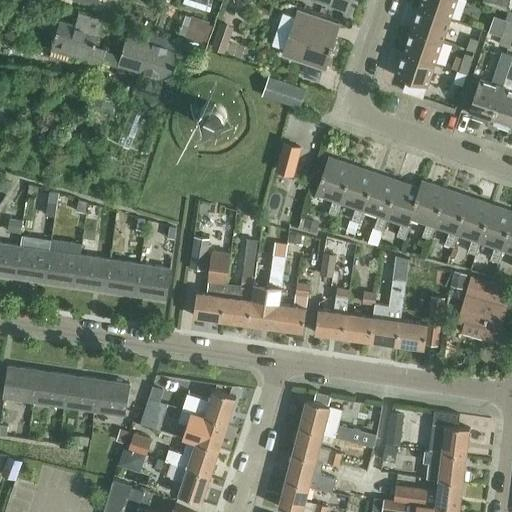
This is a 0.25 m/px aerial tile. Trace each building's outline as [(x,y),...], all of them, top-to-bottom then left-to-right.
[(315,0),(344,10),(347,0),(315,0)] [(420,0),(418,6),(450,18),(455,0),(420,0)] [(481,0),(481,2),(506,10),(508,0),(481,0)] [(204,29),(209,8),(194,5),(189,26),(204,29)] [(442,40),(450,18),(418,6),(410,29),(442,40)] [(295,58),(324,68),(332,46),(331,45),(334,35),(318,30),(322,19),(297,10),(284,49),(296,53),(295,58)] [(511,13),(506,11),(503,19),(506,20),(511,21),(511,13)] [(107,51),(96,47),(104,20),(79,12),(76,23),(61,19),(52,48),(103,63),(107,51)] [(511,21),(506,20),(499,44),(509,47),(511,39),(511,21)] [(434,63),(442,40),(410,29),(402,52),(434,63)] [(177,67),(185,69),(189,55),(128,36),(120,63),(173,79),(177,67)] [(465,49),(473,52),(477,40),(469,38),(465,49)] [(426,86),(434,63),(402,52),(394,75),(407,79),(426,86)] [(490,121),(511,55),(504,53),(501,52),(491,83),(480,79),(468,113),(490,121)] [(511,128),(511,126),(511,79),(506,77),(510,64),(511,65),(511,55),(490,121),(511,128)] [(458,72),(465,74),(469,63),(462,60),(458,72)] [(274,76),(309,85),(312,74),(277,65),(274,76)] [(261,95),(299,108),(306,89),(268,76),(261,95)] [(407,79),(403,90),(422,96),(426,86),(407,79)] [(87,95),(105,100),(109,87),(91,82),(87,95)] [(209,131),(212,131),(214,131),(217,130),(219,129),(221,128),(223,126),(224,124),(225,122),(226,119),(226,117),(226,114),(225,112),(224,110),(223,108),(221,106),(219,105),(217,103),(215,103),(213,102),(210,102),(208,103),(206,103),(203,105),(201,106),(200,108),(199,110),(198,113),(197,115),(197,118),(197,120),(198,122),(199,125),(201,127),(203,128),(205,130),(207,131),(209,131)] [(285,142),(277,170),(292,174),(300,147),(285,142)] [(339,202),(352,164),(329,156),(316,194),(332,200),(328,211),(338,215),(342,203),(339,202)] [(361,210),(374,172),(352,164),(339,202),(342,203),(356,208),(351,219),(360,222),(364,210),(361,210)] [(383,217),(396,179),(374,172),(361,210),(364,210),(378,215),(374,227),(382,230),(386,218),(383,217)] [(405,225),(408,217),(418,187),(396,179),(383,217),(386,218),(401,223),(397,235),(404,238),(408,226),(405,225)] [(0,187),(0,188),(7,192),(12,183),(4,180),(0,187)] [(431,225),(444,187),(421,180),(418,187),(408,217),(426,223),(421,235),(429,238),(433,226),(431,225)] [(453,233),(466,195),(444,187),(431,225),(433,226),(449,231),(444,243),(453,246),(456,234),(453,233)] [(46,197),(55,199),(57,192),(48,189),(46,197)] [(476,241),(489,203),(466,195),(453,233),(456,234),(471,239),(467,251),(475,254),(479,243),(476,241)] [(76,210),(84,212),(86,202),(79,200),(76,210)] [(498,249),(511,211),(489,203),(476,241),(479,243),(494,248),(490,259),(498,262),(502,251),(498,249)] [(498,249),(502,251),(511,254),(511,265),(511,267),(511,266),(511,210),(511,211),(498,249)] [(136,228),(143,229),(145,219),(138,218),(136,228)] [(258,262),(261,226),(249,225),(246,261),(258,262)] [(191,266),(204,268),(208,237),(195,235),(191,266)] [(0,274),(4,275),(9,244),(0,242),(0,274)] [(36,279),(41,248),(9,244),(4,275),(36,279)] [(68,284),(73,253),(41,248),(36,279),(68,284)] [(221,318),(226,283),(231,252),(213,249),(207,292),(197,291),(194,315),(221,318)] [(320,274),(333,276),(336,254),(323,252),(320,274)] [(100,288),(105,258),(73,253),(68,284),(100,288)] [(275,326),(278,302),(285,259),(272,257),(267,288),(253,286),(248,322),(275,326)] [(132,293),(137,262),(105,258),(100,288),(132,293)] [(481,271),(493,275),(497,266),(485,261),(481,271)] [(137,262),(132,293),(165,298),(170,267),(137,262)] [(451,270),(449,285),(464,289),(468,275),(451,270)] [(248,322),(253,286),(255,276),(242,274),(241,285),(226,283),(221,318),(248,322)] [(471,278),(458,322),(464,324),(462,332),(482,338),(511,346),(511,332),(499,329),(511,289),(471,278)] [(369,339),(396,343),(400,320),(406,281),(392,279),(389,305),(375,303),(373,316),(369,339)] [(278,302),(275,326),(302,330),(306,306),(310,283),(297,282),(294,304),(278,302)] [(345,312),(346,312),(349,289),(337,288),(334,310),(319,308),(315,332),(342,335),(345,312)] [(375,303),(376,292),(364,291),(363,301),(375,303)] [(400,320),(396,343),(424,347),(424,343),(438,345),(444,297),(431,295),(427,324),(400,320)] [(373,316),(346,312),(345,312),(342,335),(369,339),(373,316)] [(34,401),(38,369),(8,365),(3,396),(34,401)] [(64,405),(68,373),(38,369),(34,401),(64,405)] [(93,409),(98,377),(68,373),(64,405),(93,409)] [(98,377),(93,409),(124,413),(128,382),(98,377)] [(181,408),(227,423),(235,397),(212,389),(208,400),(186,393),(181,408)] [(316,396),(314,401),(327,404),(329,398),(330,395),(317,392),(316,396)] [(389,393),(389,431),(408,431),(408,407),(410,407),(410,393),(389,393)] [(306,399),(299,427),(323,433),(323,432),(346,438),(372,445),(375,433),(349,426),(338,423),(342,408),(306,399)] [(181,408),(177,421),(188,424),(183,438),(195,441),(218,449),(227,423),(181,408)] [(435,410),(429,451),(441,452),(465,456),(469,427),(458,426),(460,413),(435,410)] [(342,452),(319,447),(322,433),(299,427),(292,453),(316,459),(339,465),(342,452)] [(134,432),(129,448),(145,453),(151,438),(134,432)] [(210,475),(218,449),(195,441),(190,455),(168,448),(168,450),(163,448),(160,458),(210,475)] [(462,482),(465,456),(441,452),(437,479),(462,482)] [(323,477),(312,474),(316,459),(292,453),(286,480),(309,486),(309,485),(349,496),(352,484),(323,476),(323,477)] [(201,501),(210,475),(160,458),(157,468),(162,470),(161,472),(171,475),(171,476),(182,480),(178,493),(201,501)] [(458,509),(462,482),(437,479),(436,490),(395,485),(393,500),(418,503),(418,504),(458,509)] [(305,500),(309,486),(286,480),(279,507),(300,511),(326,511),(328,506),(305,500)] [(384,499),(383,510),(394,511),(458,511),(459,510),(418,504),(418,503),(393,500),(384,499)]
